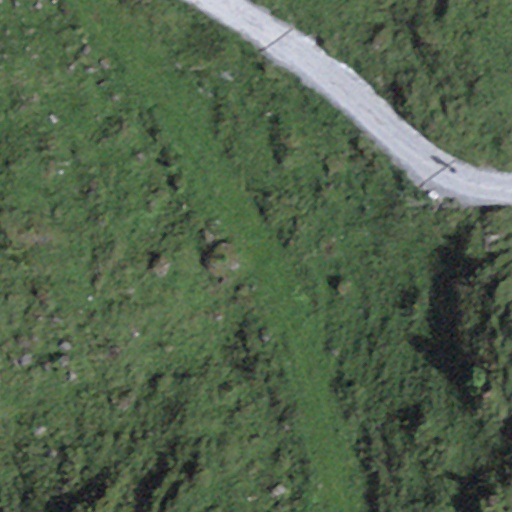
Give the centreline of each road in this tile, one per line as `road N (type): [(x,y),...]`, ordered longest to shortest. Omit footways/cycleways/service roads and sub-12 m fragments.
road 1 (track): [(339,511),(341,484),(293,313),(218,170),(94,0)]
road 2 (track): [(511,189),(478,185),(413,152),(323,73),(212,0)]
